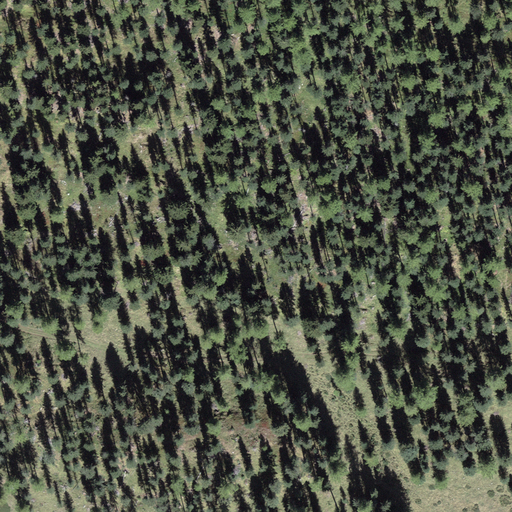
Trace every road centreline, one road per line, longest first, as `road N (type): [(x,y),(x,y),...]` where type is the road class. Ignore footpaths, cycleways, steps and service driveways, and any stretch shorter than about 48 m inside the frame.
road 1 (track): [(511,356),(446,373),(352,349),(196,359),(116,349),(0,318)]
road 2 (track): [(377,0),(427,29),(511,53)]
